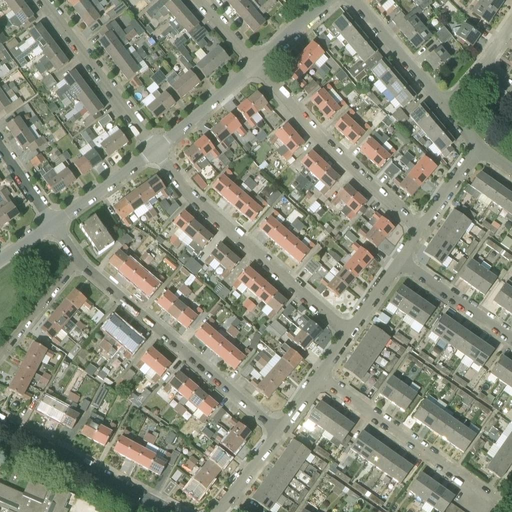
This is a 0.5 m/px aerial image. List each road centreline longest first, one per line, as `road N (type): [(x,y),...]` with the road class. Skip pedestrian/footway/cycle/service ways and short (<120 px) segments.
road 1 (residential): [(348,332),(183,188),(155,150)]
road 2 (residential): [(279,430),(79,259)]
road 3 (residential): [(418,232),(257,65)]
road 4 (residential): [(492,499),(320,376)]
road 5 (tertiary): [(170,511),(0,422)]
road 6 (residential): [(155,150),(41,0)]
road 7 (residential): [(444,106),(351,0)]
road 8 (residential): [(511,348),(401,261)]
road 9 (residential): [(155,150),(257,65)]
road 10 (residential): [(0,360),(79,259)]
road 11 (residential): [(54,224),(155,150)]
